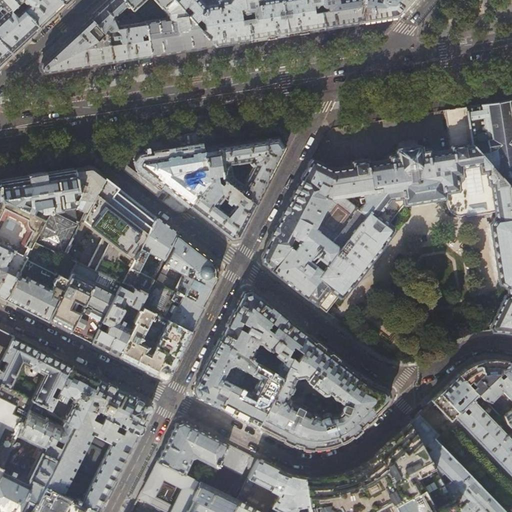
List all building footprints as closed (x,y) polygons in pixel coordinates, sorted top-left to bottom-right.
[(23,41),(38,27),(12,0),(0,0),(0,7),(3,11),(0,14),(0,41),(10,53),(23,41)] [(12,0),(38,27),(51,15),(63,4),(59,0),(12,0)] [(113,17),(127,4),(122,0),(109,0),(103,6),(90,19),(107,37),(111,62),(129,59),(149,56),(144,23),(143,21),(141,21),(141,22),(117,26),(113,17)] [(122,0),(127,4),(132,10),(143,0),(153,0),(165,13),(165,17),(143,21),(144,23),(149,56),(174,52),(213,45),(184,13),(181,9),(172,0),(122,0)] [(186,11),(184,13),(213,45),(227,43),(248,40),(244,23),(238,24),(237,9),(241,8),(241,10),(242,10),(240,0),(172,0),(181,9),(186,5),(187,7),(185,9),(186,11)] [(240,0),(242,10),(245,12),(250,11),(252,21),(244,23),(248,40),(265,37),(285,34),(279,0),(240,0)] [(279,0),(285,34),(302,31),(322,28),(319,13),(325,12),(324,9),(323,9),(322,9),(321,9),(320,8),(320,7),(319,6),(318,0),(279,0)] [(318,0),(319,6),(320,7),(320,8),(321,9),(322,9),(323,9),(324,9),(325,12),(319,13),(322,28),(340,25),(356,23),(360,0),(318,0)] [(360,0),(356,23),(380,19),(396,16),(409,0),(360,0)] [(76,67),(111,62),(107,37),(90,19),(70,37),(41,64),(40,65),(40,66),(40,69),(40,70),(42,72),(44,72),(76,67)] [(0,62),(10,53),(0,41),(0,62)] [(511,99),(476,105),(466,107),(472,144),(507,185),(511,180),(511,99)] [(490,326),(491,327),(492,329),(492,331),(494,331),(503,332),(510,333),(511,333),(511,214),(507,209),(507,185),(472,144),(466,107),(460,108),(460,107),(454,108),(454,109),(449,110),(449,109),(443,110),(444,115),(445,115),(448,139),(448,140),(449,146),(448,147),(449,150),(430,153),(429,149),(424,149),(424,150),(420,151),(419,146),(418,146),(418,145),(396,148),(396,150),(394,150),(395,155),(392,155),(387,155),(387,160),(368,163),(367,160),(350,163),(351,167),(330,170),(310,159),(309,161),(307,165),(303,173),(298,183),(271,235),(266,244),(266,245),(261,255),(262,255),(261,257),(262,263),(267,267),(270,270),(325,313),(325,312),(337,296),(337,297),(338,296),(339,297),(340,297),(341,296),(345,293),(345,292),(349,286),(350,287),(351,285),(352,286),(354,283),(354,282),(380,249),(381,249),(383,246),(383,245),(384,243),(383,243),(388,237),(389,237),(391,234),(391,233),(392,233),(392,232),(392,230),(391,229),(392,229),(389,226),(389,227),(387,225),(401,206),(445,198),(445,201),(446,201),(445,202),(445,204),(445,207),(446,210),(447,212),(449,214),(451,216),(455,217),(464,216),(464,218),(489,213),(489,212),(493,211),(495,218),(493,219),(493,220),(492,221),(490,223),(489,223),(489,224),(488,224),(488,229),(489,229),(498,283),(498,284),(501,284),(503,285),(504,286),(505,286),(505,287),(507,287),(508,293),(506,294),(506,295),(505,295),(494,317),(490,326)] [(267,179),(284,147),(277,137),(245,142),(216,146),(220,177),(239,192),(241,189),(248,193),(246,198),(254,205),(267,179)] [(216,146),(209,147),(202,148),(208,181),(188,206),(208,221),(230,239),(238,237),(244,224),(254,205),(246,198),(239,192),(220,177),(216,146)] [(176,153),(141,158),(140,159),(138,161),(138,162),(137,164),(138,165),(138,167),(139,168),(164,187),(188,206),(208,181),(202,148),(176,153)] [(88,167),(87,167),(78,168),(73,169),(77,193),(73,202),(76,221),(79,222),(103,177),(103,176),(100,174),(92,168),(90,167),(89,167),(88,167)] [(14,179),(0,180),(0,195),(0,198),(44,221),(33,242),(62,256),(79,222),(76,221),(73,202),(77,193),(73,169),(62,171),(14,179)] [(116,187),(103,177),(79,222),(62,256),(98,273),(120,284),(121,281),(154,217),(153,216),(143,208),(116,187)] [(44,221),(0,198),(0,199),(0,216),(4,208),(26,219),(25,221),(25,222),(25,223),(25,225),(25,226),(26,228),(27,230),(28,231),(30,232),(23,248),(28,251),(33,242),(44,221)] [(154,216),(154,217),(121,281),(127,284),(145,294),(177,233),(168,226),(154,216)] [(174,291),(202,306),(206,299),(215,282),(220,272),(218,265),(202,252),(179,235),(163,265),(182,274),(174,291)] [(62,256),(33,242),(28,251),(25,258),(25,259),(66,280),(58,295),(51,292),(52,290),(25,276),(24,278),(17,275),(5,300),(24,309),(58,326),(69,332),(78,312),(82,304),(98,273),(62,256)] [(25,258),(0,245),(0,297),(5,300),(17,275),(25,259),(25,258)] [(119,285),(120,284),(98,273),(82,304),(78,312),(69,332),(81,338),(90,342),(113,297),(119,285)] [(196,319),(202,306),(174,291),(155,282),(142,306),(190,331),(196,319)] [(124,288),(119,285),(113,297),(125,303),(138,309),(139,309),(140,309),(139,308),(139,306),(145,294),(127,284),(124,288)] [(268,323),(269,324),(276,311),(260,298),(250,290),(242,291),(229,316),(217,340),(248,358),(250,355),(249,354),(251,348),(250,347),(253,340),(254,342),(255,343),(256,343),(258,343),(258,345),(259,345),(266,331),(264,329),(268,323)] [(125,303),(113,297),(90,342),(103,349),(117,356),(134,322),(132,321),(133,320),(126,317),(124,321),(121,320),(119,322),(118,321),(124,310),(123,308),(122,308),(125,303)] [(141,306),(140,309),(139,309),(138,309),(133,320),(132,321),(134,322),(117,356),(147,371),(160,378),(167,375),(170,369),(182,345),(190,331),(142,306),(141,306)] [(276,311),(269,324),(273,327),(269,333),(266,331),(259,345),(266,350),(266,349),(268,350),(269,348),(274,351),(273,353),(273,354),(279,357),(277,359),(276,361),(275,364),(276,366),(276,367),(277,368),(274,374),(280,377),(290,358),(285,355),(288,350),(293,353),(304,332),(293,324),(276,311)] [(0,330),(0,358),(11,336),(0,330)] [(265,407),(256,426),(269,433),(299,446),(312,448),(328,447),(339,443),(344,441),(353,435),(386,404),(387,402),(388,399),(388,395),(387,392),(385,390),(374,384),(358,374),(344,364),(320,345),(304,332),(293,353),(290,358),(280,377),(269,400),(275,403),(271,410),(265,407)] [(12,335),(11,336),(0,358),(3,360),(0,365),(0,383),(34,401),(43,406),(48,408),(54,397),(70,365),(43,351),(12,335)] [(248,358),(217,340),(204,366),(193,387),(193,388),(195,396),(237,417),(256,426),(265,407),(269,400),(280,377),(274,374),(257,364),(248,358)] [(464,369),(457,375),(475,394),(476,392),(508,362),(498,360),(492,360),(483,360),(473,364),(464,369)] [(156,387),(158,383),(122,362),(119,367),(156,387)] [(508,362),(476,392),(487,403),(500,391),(511,402),(511,408),(501,418),(511,429),(511,363),(511,364),(508,362)] [(82,371),(70,365),(54,397),(64,402),(67,395),(69,394),(75,397),(72,403),(71,403),(63,420),(74,426),(83,407),(97,378),(82,371)] [(475,394),(457,375),(431,400),(449,420),(453,416),(489,453),(507,435),(471,398),(475,395),(474,394),(475,394)] [(97,378),(83,407),(92,412),(95,407),(98,407),(106,410),(108,415),(106,418),(137,434),(145,420),(149,410),(147,403),(121,390),(97,378)] [(0,468),(16,435),(34,401),(0,383),(0,468)] [(43,406),(34,401),(16,435),(43,448),(58,456),(74,426),(63,420),(62,420),(59,425),(39,414),(43,406)] [(106,418),(92,412),(83,407),(74,426),(58,456),(30,511),(97,511),(98,511),(110,487),(126,455),(137,434),(106,418)] [(417,414),(408,422),(422,447),(425,445),(429,449),(425,453),(438,476),(442,472),(449,480),(443,486),(447,492),(467,473),(432,437),(436,433),(417,414)] [(190,458),(195,457),(215,467),(217,463),(241,475),(251,456),(218,439),(182,421),(175,423),(167,439),(156,460),(198,482),(198,481),(200,482),(204,474),(186,465),(190,458)] [(408,422),(395,434),(373,455),(366,461),(359,465),(343,472),(331,475),(320,477),(303,476),(307,511),(451,511),(456,508),(447,492),(443,486),(438,476),(425,453),(422,447),(408,422)] [(511,440),(507,435),(489,453),(511,476),(511,440)] [(0,511),(30,511),(58,456),(43,448),(41,451),(40,451),(26,478),(28,478),(25,482),(14,476),(15,473),(11,471),(9,474),(0,469),(0,511)] [(307,511),(303,476),(298,475),(290,474),(285,472),(278,470),(273,467),(256,459),(236,500),(230,511),(307,511)] [(198,482),(156,460),(139,493),(137,498),(163,511),(183,511),(185,509),(190,499),(198,482)] [(504,511),(467,473),(447,492),(456,508),(457,511),(504,511)] [(198,481),(198,482),(190,499),(194,501),(189,511),(185,509),(183,511),(226,511),(227,511),(229,511),(230,511),(236,500),(200,482),(198,481)]
